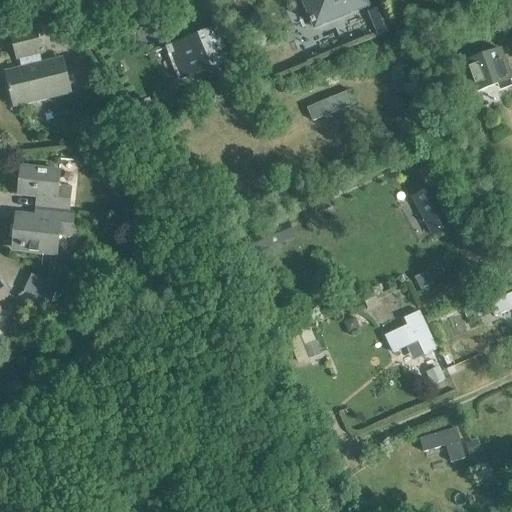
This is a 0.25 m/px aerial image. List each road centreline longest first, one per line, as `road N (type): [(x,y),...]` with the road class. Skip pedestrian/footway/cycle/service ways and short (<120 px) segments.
road 1 (residential): [(511,378),(350,446)]
road 2 (residential): [(511,263),(437,137)]
